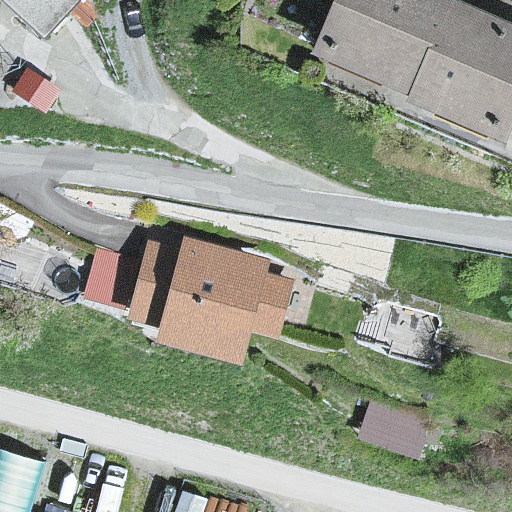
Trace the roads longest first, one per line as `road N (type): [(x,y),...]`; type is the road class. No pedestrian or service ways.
road 1 (residential): [(511,235),(88,164),(0,157)]
road 2 (unclassified): [(0,410),(382,511)]
